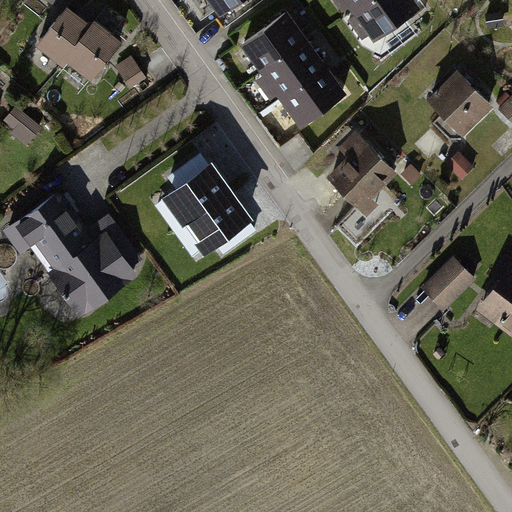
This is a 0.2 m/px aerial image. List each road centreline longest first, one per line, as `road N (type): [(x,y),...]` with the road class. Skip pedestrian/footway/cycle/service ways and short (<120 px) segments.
road 1 (residential): [(150,0),(511,504)]
road 2 (unknown): [(47,198),(212,87)]
